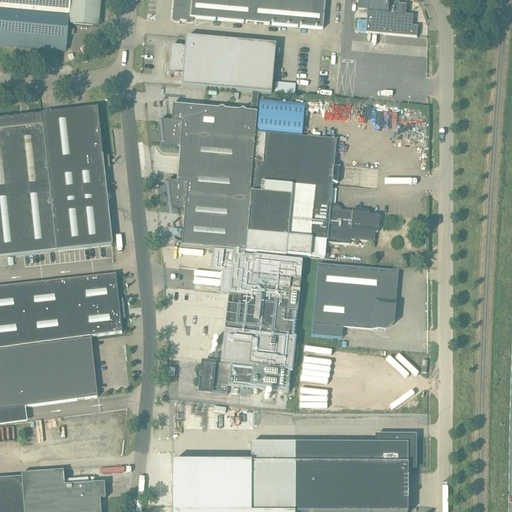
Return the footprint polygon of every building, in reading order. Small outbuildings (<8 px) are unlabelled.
[(0,0),(0,46),(65,52),(67,26),(97,28),(99,0),(0,0)] [(173,0),(172,17),(172,19),(174,21),(176,21),(191,23),(192,22),(193,22),(194,21),(194,20),(194,19),(322,30),(324,0),(173,0)] [(359,0),(358,10),(368,11),(368,13),(366,33),(417,38),(418,27),(412,27),(413,16),(406,15),(407,5),(400,4),(400,0),(359,0)] [(167,75),(182,77),(181,87),(252,93),(258,94),(271,95),(275,46),(185,38),(184,49),(169,47),(168,58),(170,58),(170,65),(168,64),(167,75)] [(250,113),(256,114),(258,94),(252,93),(250,113)] [(256,134),(266,135),(266,133),(301,136),(304,106),(259,102),(256,134)] [(160,135),(254,144),(256,114),(250,113),(246,113),(243,110),(242,110),(238,112),(226,111),(222,109),(221,109),(218,110),(173,106),(173,104),(171,123),(159,122),(159,124),(158,125),(159,125),(160,135)] [(53,230),(56,252),(111,246),(106,191),(103,171),(109,169),(108,157),(102,156),(97,109),(69,112),(41,115),(42,128),(46,159),(50,197),(53,230)] [(9,119),(0,119),(0,257),(56,252),(53,230),(50,197),(46,159),(42,128),(41,115),(9,119)] [(256,134),(255,134),(250,193),(245,253),(285,257),(285,256),(309,258),(311,243),(350,246),(350,241),(374,243),(375,233),(377,233),(379,217),(368,216),(368,214),(341,212),(337,206),(330,206),(332,184),(337,185),(338,168),(333,168),(336,141),(266,135),(256,134)] [(254,144),(160,135),(161,144),(161,145),(162,147),(179,149),(176,183),(165,183),(166,185),(165,185),(165,186),(166,186),(168,205),(167,206),(168,206),(168,208),(184,210),(181,247),(244,253),(254,144)] [(228,387),(288,394),(296,326),(302,262),(242,256),(243,254),(232,253),(230,274),(224,273),(222,295),(228,295),(225,317),(220,316),(218,338),(223,338),(220,365),(202,363),(201,372),(199,372),(197,373),(196,378),(198,380),(200,380),(199,393),(227,396),(228,387)] [(397,273),(317,265),(311,337),(341,340),(342,328),(372,330),(384,331),(392,325),(397,273)] [(0,288),(0,411),(87,400),(97,399),(90,338),(121,334),(120,318),(124,318),(124,320),(125,320),(124,317),(122,301),(122,300),(121,300),(122,302),(118,302),(115,276),(115,275),(70,280),(24,286),(0,288)] [(181,387),(181,343),(170,343),(169,387),(181,387)] [(171,463),(170,511),(406,511),(407,506),(407,469),(414,469),(414,437),(376,437),(376,445),(294,444),(250,444),(250,464),(249,464),(171,463)] [(0,511),(100,511),(100,500),(105,500),(104,484),(64,487),(63,472),(21,475),(21,479),(0,480),(0,511)]
